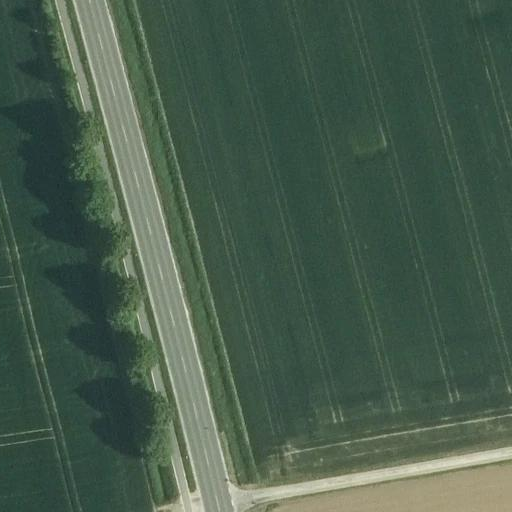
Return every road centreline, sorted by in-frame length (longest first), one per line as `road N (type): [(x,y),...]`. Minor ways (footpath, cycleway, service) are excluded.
road 1 (secondary): [(221,511),(88,0)]
road 2 (unclassified): [(511,463),(240,511)]
